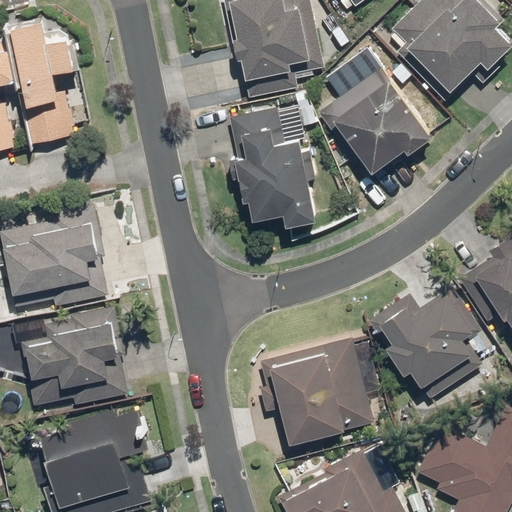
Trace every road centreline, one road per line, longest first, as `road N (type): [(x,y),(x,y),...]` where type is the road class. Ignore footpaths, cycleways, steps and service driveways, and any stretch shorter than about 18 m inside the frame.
road 1 (residential): [(191,305),(291,287),(392,247),(511,146)]
road 2 (residential): [(129,0),(191,305)]
road 3 (residential): [(191,305),(237,511)]
